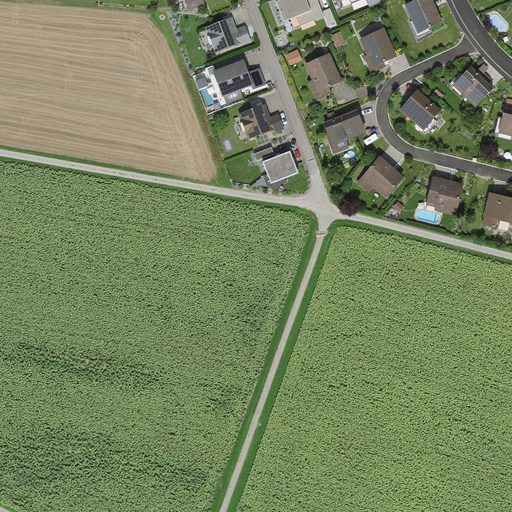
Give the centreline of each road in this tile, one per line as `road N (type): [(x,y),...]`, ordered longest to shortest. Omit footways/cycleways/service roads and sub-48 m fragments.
road 1 (track): [(0,152),(297,203),(511,258)]
road 2 (track): [(224,511),(322,236),(322,209)]
road 3 (residential): [(511,179),(415,154),(384,129),(380,112),(399,79),(482,39)]
road 4 (residential): [(249,0),(322,209)]
